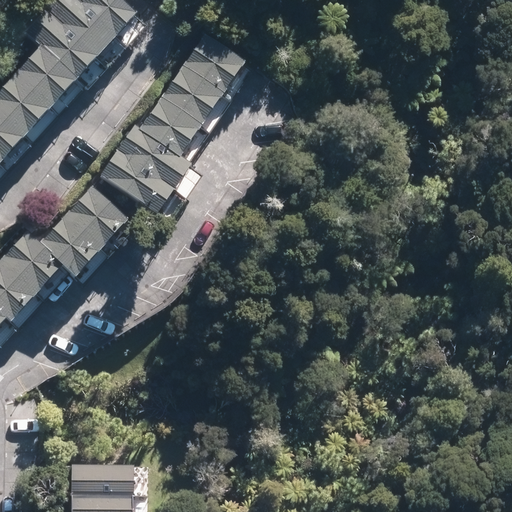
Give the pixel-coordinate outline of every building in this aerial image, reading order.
[(0,180),(138,27),(108,0),(66,0),(29,41),(40,51),(0,95),(0,180)] [(249,75),(204,44),(104,188),(162,228),(198,177),(184,167),(249,75)] [(127,226),(91,194),(43,247),(80,279),(127,226)] [(68,271),(29,237),(0,269),(0,330),(8,337),(68,271)] [(143,511),(145,469),(78,466),(76,511),(143,511)]
